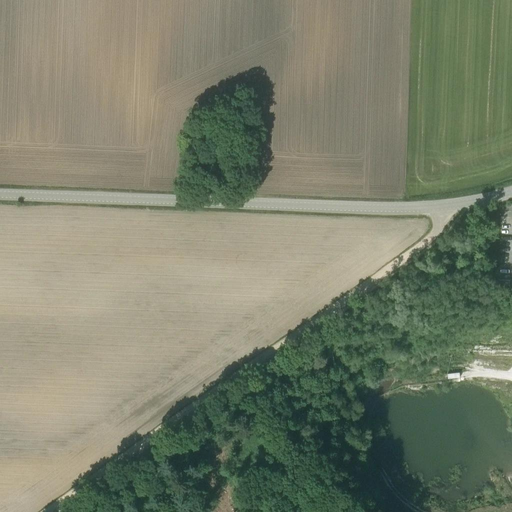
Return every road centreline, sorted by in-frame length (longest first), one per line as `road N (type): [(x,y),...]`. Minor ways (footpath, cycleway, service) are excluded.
road 1 (tertiary): [(511,192),(404,208),(0,192)]
road 2 (track): [(446,205),(433,233),(239,376)]
road 3 (track): [(239,376),(52,511)]
road 4 (track): [(239,376),(342,511)]
